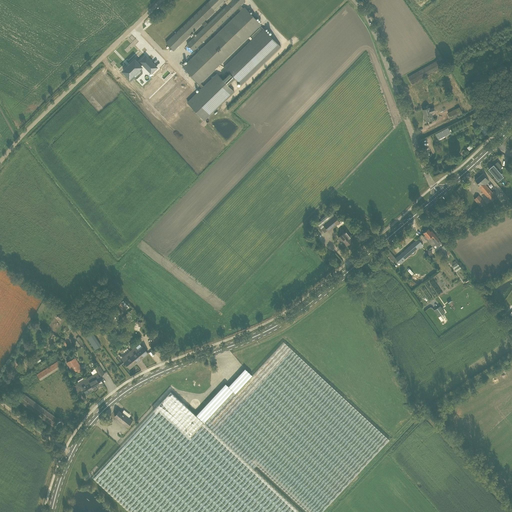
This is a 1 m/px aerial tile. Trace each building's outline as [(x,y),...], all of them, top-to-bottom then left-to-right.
[(224,1),(225,0),(210,0),(166,42),(174,50),(201,24),(204,21),(224,1)] [(245,1),(244,0),(225,0),(224,1),(227,5),(207,24),(204,21),(201,24),(204,27),(187,44),(193,50),(236,9),(238,7),(240,5),(245,1)] [(258,27),(260,25),(244,8),(243,8),(240,5),(238,7),(241,11),(183,66),(191,73),(200,83),(258,27)] [(263,29),(260,25),(258,27),(259,28),(252,35),(251,36),(254,38),(223,67),(240,85),(280,46),(263,29)] [(135,77),(136,78),(142,72),(142,71),(144,69),(143,69),(145,67),(154,75),(160,70),(148,58),(143,64),(144,65),(142,67),(137,63),(133,67),(134,68),(131,70),(131,69),(126,74),(128,76),(127,77),(131,80),(131,79),(132,80),(135,77)] [(442,67),(438,60),(408,77),(412,84),(442,67)] [(203,86),(200,83),(191,73),(189,75),(201,88),(187,102),(204,120),(234,91),(217,73),(203,86)] [(462,113),(459,107),(448,113),(451,119),(462,113)] [(426,121),(431,119),(432,119),(430,113),(434,111),(432,108),(428,109),(428,108),(422,110),(424,115),(425,115),(425,117),(426,121)] [(494,165),(493,164),(488,169),(498,181),(503,176),(498,170),(502,167),(498,161),(494,165)] [(494,191),(492,192),(485,184),(489,181),(482,173),(475,180),(479,185),(478,186),(491,201),(496,197),(494,194),(496,193),(494,191)] [(478,195),(475,198),(474,199),(479,205),(484,201),(478,195)] [(321,229),(324,226),(325,228),(329,232),(340,222),(334,215),(331,212),(317,223),(321,229)] [(428,228),(423,232),(425,235),(424,236),(424,237),(426,239),(434,249),(441,243),(431,231),(430,231),(428,228)] [(343,240),(347,245),(352,240),(350,238),(351,237),(346,231),(338,237),(341,242),(343,240)] [(395,258),(398,261),(400,263),(422,244),(418,238),(395,258)] [(457,263),(452,266),(455,271),(460,268),(457,263)] [(123,300),(121,302),(126,309),(129,306),(123,300)] [(434,309),(438,316),(445,312),(440,305),(434,309)] [(101,346),(95,336),(92,332),(91,333),(86,336),(95,349),(101,346)] [(148,343),(152,348),(162,341),(158,336),(148,343)] [(233,391),(204,422),(253,468),(257,465),(307,511),(321,511),(389,440),(283,342),(252,375),(235,393),(233,391)] [(132,355),(138,361),(148,353),(143,346),(142,346),(140,344),(136,348),(135,347),(130,351),(133,354),(132,355)] [(130,368),(138,361),(132,355),(133,354),(130,351),(125,356),(127,359),(124,361),(130,368)] [(73,372),(77,370),(81,367),(75,358),(68,363),(73,372)] [(40,380),(61,367),(58,361),(37,375),(40,380)] [(100,376),(104,374),(99,366),(95,368),(100,376)] [(226,383),(196,415),(204,422),(233,391),(235,393),(252,375),(245,368),(228,386),(226,383)] [(93,390),(103,383),(97,372),(87,378),(89,383),(93,390)] [(86,394),(93,390),(89,383),(87,378),(86,377),(80,381),(81,382),(77,384),(81,391),(84,390),(86,394)] [(299,511),(253,468),(204,422),(196,415),(171,392),(153,410),(92,476),(130,511),(299,511)] [(59,418),(24,393),(18,400),(53,426),(59,418)] [(133,420),(122,412),(122,413),(119,410),(114,416),(117,418),(117,419),(127,427),(133,420)]
